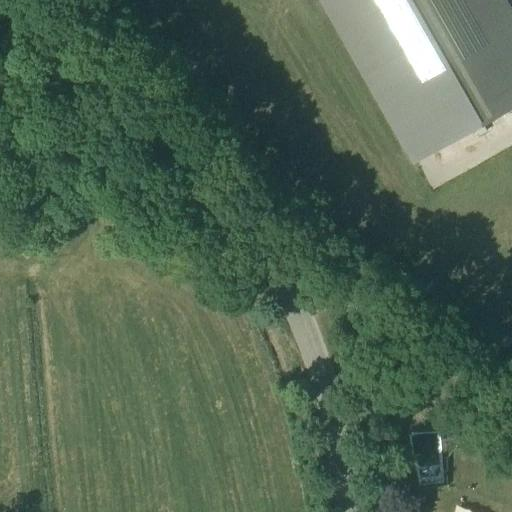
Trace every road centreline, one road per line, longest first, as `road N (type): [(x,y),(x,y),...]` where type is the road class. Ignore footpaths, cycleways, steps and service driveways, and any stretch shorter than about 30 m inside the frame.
road 1 (unclassified): [(295,306),(75,0)]
road 2 (track): [(229,206),(174,199),(0,92)]
road 3 (unclassified): [(511,409),(348,315),(295,306)]
road 4 (unclassified): [(352,511),(341,438),(295,306)]
